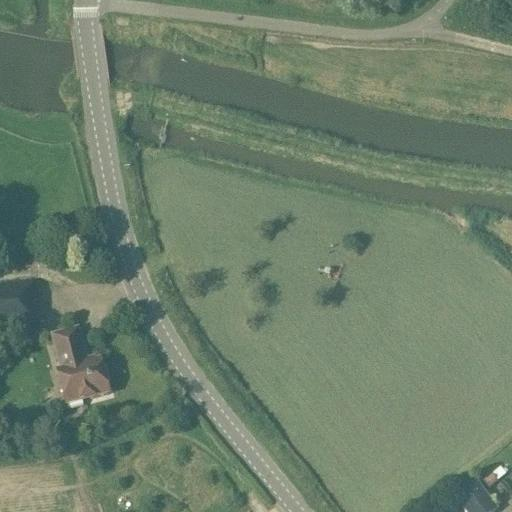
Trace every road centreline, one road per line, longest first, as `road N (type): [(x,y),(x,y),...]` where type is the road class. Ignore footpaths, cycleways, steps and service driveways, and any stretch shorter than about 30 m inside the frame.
road 1 (tertiary): [(297,511),(187,375),(137,285),(101,138),(84,2)]
road 2 (track): [(511,183),(388,166),(150,101),(96,101)]
road 3 (unclassified): [(417,28),(355,35),(84,2)]
road 4 (track): [(156,511),(0,496)]
